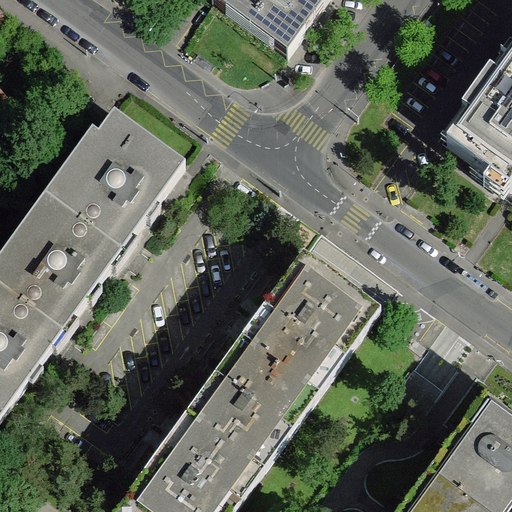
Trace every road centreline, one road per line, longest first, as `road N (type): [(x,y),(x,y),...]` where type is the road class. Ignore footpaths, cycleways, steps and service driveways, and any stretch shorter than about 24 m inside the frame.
road 1 (residential): [(280,164),(511,336)]
road 2 (residential): [(59,0),(280,164)]
road 3 (residential): [(280,164),(401,0)]
